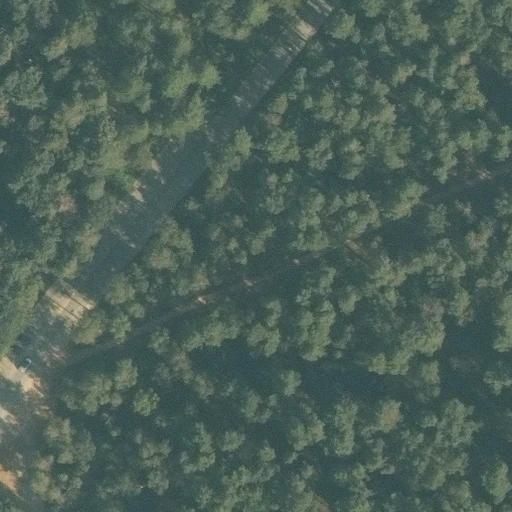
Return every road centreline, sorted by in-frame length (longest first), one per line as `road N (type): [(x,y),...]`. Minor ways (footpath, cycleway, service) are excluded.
road 1 (track): [(511,170),(11,387)]
road 2 (unclassified): [(0,399),(328,0)]
road 3 (unknown): [(88,0),(146,223)]
